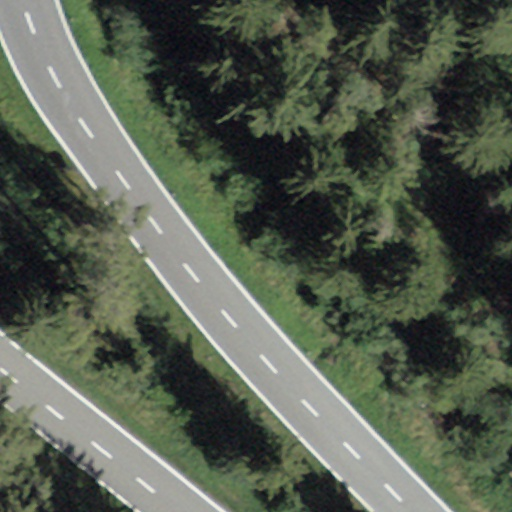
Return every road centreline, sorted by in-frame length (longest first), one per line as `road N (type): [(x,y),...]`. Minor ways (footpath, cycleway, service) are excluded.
road 1 (tertiary): [(413,511),(268,365),(101,152),(41,50),(26,0)]
road 2 (tertiary): [(0,367),(177,511)]
